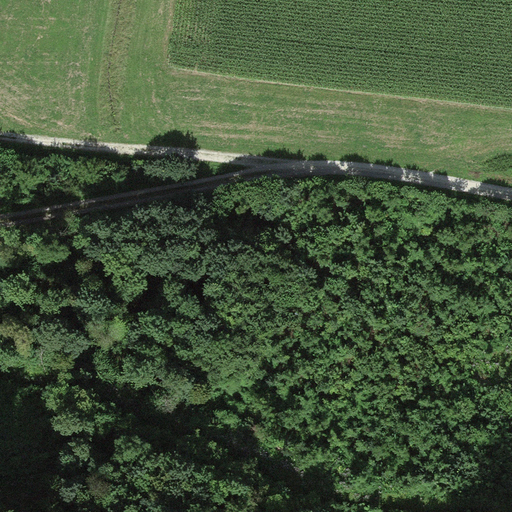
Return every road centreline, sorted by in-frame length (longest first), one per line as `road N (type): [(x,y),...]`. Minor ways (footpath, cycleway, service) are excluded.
road 1 (track): [(511,183),(264,166),(0,134)]
road 2 (track): [(0,361),(335,499),(455,511)]
road 3 (track): [(264,166),(181,191),(0,218)]
